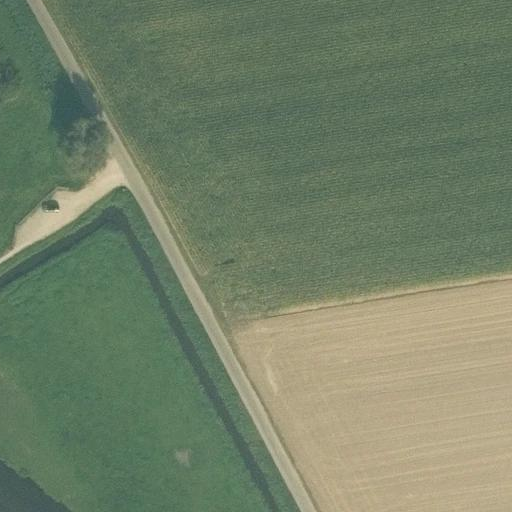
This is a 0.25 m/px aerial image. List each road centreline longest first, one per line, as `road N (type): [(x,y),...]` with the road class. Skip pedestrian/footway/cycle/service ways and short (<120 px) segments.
road 1 (unclassified): [(123,168),(306,511)]
road 2 (unclassified): [(30,0),(123,168)]
